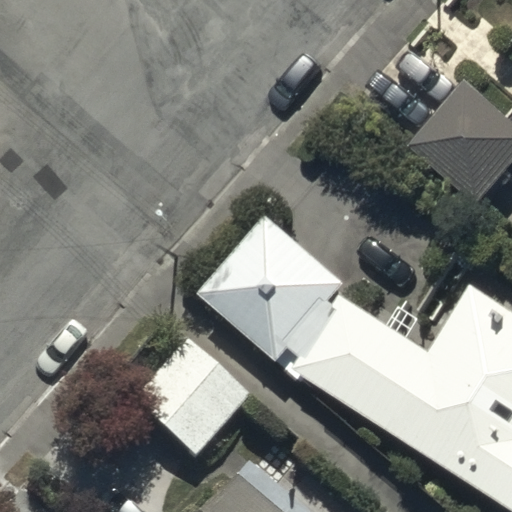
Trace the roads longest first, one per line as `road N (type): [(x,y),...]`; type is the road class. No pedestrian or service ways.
road 1 (residential): [(0,295),(146,121)]
road 2 (residential): [(146,121),(12,0)]
road 3 (residential): [(146,121),(260,0)]
